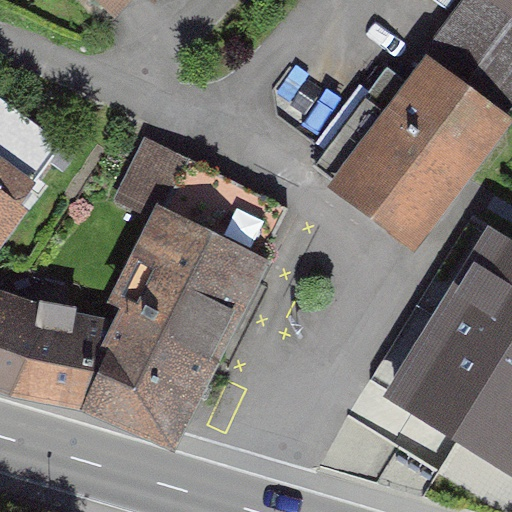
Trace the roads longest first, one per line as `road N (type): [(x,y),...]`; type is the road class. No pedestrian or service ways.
road 1 (primary): [(0,433),(272,511)]
road 2 (residential): [(0,45),(111,85),(198,0)]
